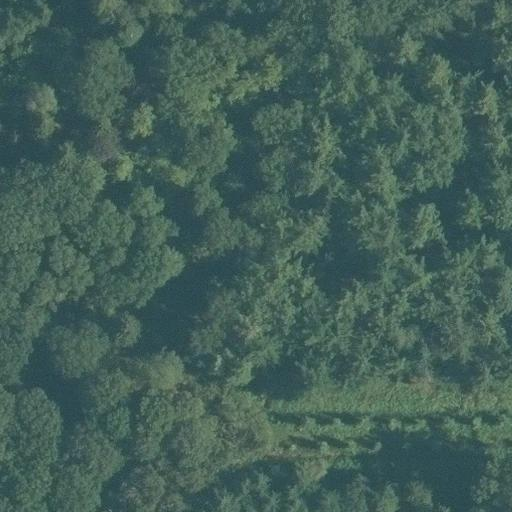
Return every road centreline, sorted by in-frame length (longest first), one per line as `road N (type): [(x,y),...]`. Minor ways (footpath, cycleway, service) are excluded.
road 1 (track): [(0,438),(511,438)]
road 2 (track): [(349,0),(0,232)]
